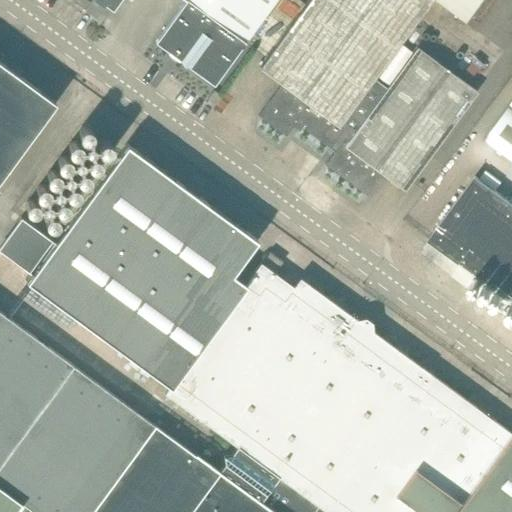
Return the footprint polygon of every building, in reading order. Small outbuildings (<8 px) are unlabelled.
[(95,0),(103,6),(105,3),(112,9),(118,0),(95,0)] [(185,0),(155,42),(214,84),(241,47),(275,0),(185,0)] [(281,84),(258,116),(286,136),(296,123),(334,151),(325,165),(366,196),(383,174),(404,190),(416,174),(479,90),(421,46),(389,89),(374,78),(431,0),(310,0),(260,68),(281,84)] [(0,178),(55,103),(0,61),(0,58),(3,55),(1,54),(0,55),(0,54),(0,178)] [(214,90),(208,99),(216,105),(222,96),(214,90)] [(511,102),(484,139),(511,159),(511,102)] [(21,217),(0,245),(0,250),(31,274),(26,281),(170,386),(245,283),(232,273),(257,240),(127,144),(54,242),(21,217)] [(440,224),(428,240),(511,302),(511,203),(475,176),(440,224)] [(170,386),(165,393),(237,446),(327,511),(452,511),(511,433),(372,330),(371,322),(365,317),(357,319),(299,277),(293,286),(275,273),(283,262),(269,252),(261,263),(260,262),(245,283),(170,386)] [(0,311),(0,486),(23,503),(34,511),(327,511),(237,446),(218,472),(0,311)] [(511,511),(511,433),(452,511),(511,511)] [(0,511),(16,511),(23,503),(0,486),(0,511)]
